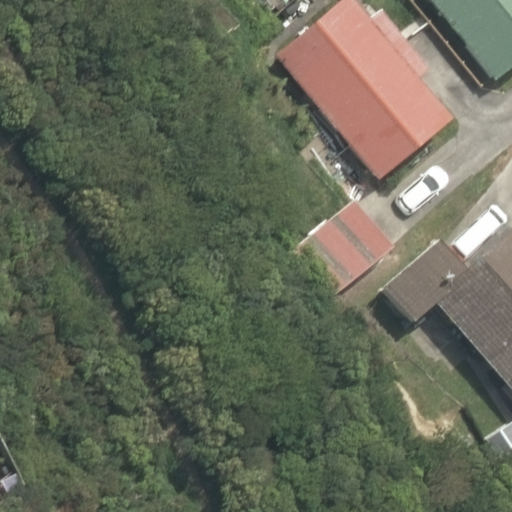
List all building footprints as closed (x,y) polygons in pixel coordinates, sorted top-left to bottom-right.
[(453,113),(360,0),(345,0),(261,69),(359,190),(453,113)] [(511,0),(425,0),(495,94),(511,81),(511,0)] [(379,253),(343,196),(274,239),(310,296),(379,253)] [(511,243),(452,291),(417,247),(357,294),(391,338),(430,308),(511,411),(511,243)] [(0,486),(17,473),(0,449),(0,486)]
